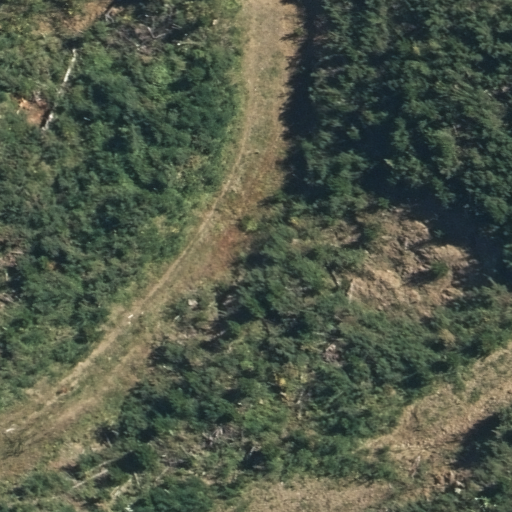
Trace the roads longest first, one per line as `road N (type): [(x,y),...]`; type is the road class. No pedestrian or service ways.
road 1 (track): [(60,511),(337,90),(363,0)]
road 2 (track): [(265,0),(250,222),(65,511)]
